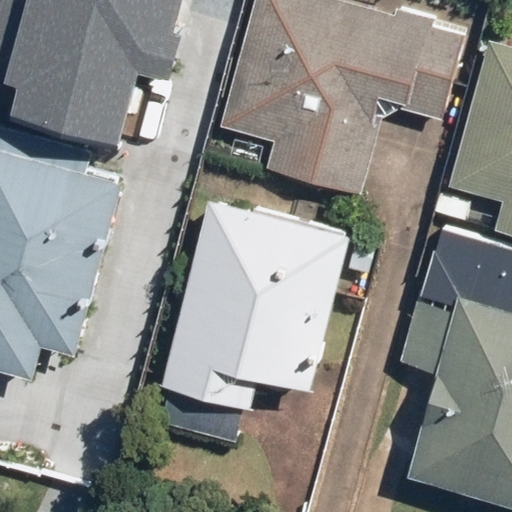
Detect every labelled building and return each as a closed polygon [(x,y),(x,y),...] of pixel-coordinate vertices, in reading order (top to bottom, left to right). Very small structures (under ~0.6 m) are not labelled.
[(0,56),(38,66),(29,101),(128,127),(150,45),(173,51),(186,0),(4,0),(0,18),(0,56)] [(394,0),(259,0),(229,111),(280,125),(272,154),(366,181),(392,90),(452,107),(475,23),(394,0)] [(511,46),(489,41),(453,186),(502,198),(494,230),(511,234),(511,46)] [(0,367),(37,377),(45,345),(80,354),(125,176),(88,167),(93,149),(0,125),(0,367)] [(379,238),(211,196),(155,419),(236,439),(244,405),(255,407),(262,378),(317,392),(348,267),(370,273),(379,238)] [(511,499),(511,311),(421,289),(402,362),(436,370),(410,474),(511,499)]
